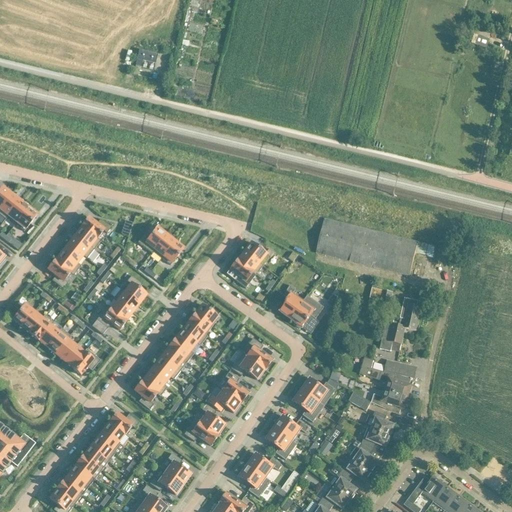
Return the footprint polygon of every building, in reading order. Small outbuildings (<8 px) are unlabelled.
[(139,50),(135,67),(141,68),(143,62),(155,65),(158,55),(139,50)] [(0,209),(11,195),(2,188),(0,191),(0,209)] [(11,195),(0,209),(0,216),(6,221),(7,219),(20,202),(11,195)] [(20,202),(7,219),(16,225),(28,209),(20,202)] [(28,209),(16,225),(24,232),(37,216),(28,209)] [(97,225),(88,218),(81,228),(82,228),(97,240),(98,239),(104,231),(107,234),(111,228),(100,220),(97,225)] [(418,243),(325,220),(316,254),(410,277),(418,243)] [(82,228),(75,236),(94,251),(101,242),(98,239),(97,240),(82,228)] [(153,252),(166,236),(157,229),(151,236),(146,232),(138,243),(152,254),(153,253),(153,252)] [(94,251),(75,236),(69,245),(84,257),(87,259),(94,251)] [(161,259),(174,242),(166,236),(153,252),(153,253),(161,259)] [(170,266),(183,249),(174,242),(161,259),(170,266)] [(251,244),(244,253),(263,267),(270,258),(274,253),(265,245),(261,251),(251,244)] [(84,257),(69,245),(62,253),(77,265),(78,264),(84,257)] [(77,265),(62,253),(56,261),(55,262),(70,274),(73,277),(81,267),(78,264),(77,265)] [(238,261),(256,276),(263,267),(244,253),(238,261)] [(230,270),(226,274),(234,281),(245,289),(256,276),(238,261),(237,260),(230,270)] [(64,282),(70,274),(55,262),(56,261),(55,261),(48,270),(56,276),(52,281),(63,290),(67,284),(64,282)] [(146,296),(138,290),(142,285),(131,276),(127,282),(131,285),(125,293),(124,293),(139,305),(146,296)] [(303,303),(293,295),(296,290),(290,286),(283,297),(288,300),(279,312),(291,321),(303,303)] [(390,306),(393,293),(378,290),(372,289),(369,307),(389,311),(390,306)] [(139,305),(124,293),(125,293),(121,290),(114,299),(117,302),(118,302),(132,313),(139,305)] [(353,300),(367,303),(368,295),(355,292),(353,300)] [(308,296),(303,303),(291,321),(295,323),(293,325),(300,330),(301,328),(302,329),(311,317),(316,320),(324,308),(308,296)] [(47,297),(44,300),(49,303),(53,306),(55,303),(52,300),(47,297)] [(417,307),(418,302),(405,299),(400,319),(401,319),(406,320),(404,329),(416,332),(421,308),(417,307)] [(66,301),(63,305),(69,310),(73,306),(66,301)] [(132,313),(118,302),(117,302),(111,310),(126,322),(126,321),(132,313)] [(55,303),(53,306),(57,309),(61,313),(64,310),(59,306),(55,303)] [(22,327),(35,311),(26,304),(22,309),(20,312),(13,320),(22,327)] [(202,306),(196,315),(195,315),(212,328),(219,319),(202,306)] [(97,321),(92,327),(102,336),(107,329),(111,325),(119,331),(127,322),(126,321),(126,322),(111,310),(108,307),(97,321)] [(43,318),(35,311),(22,327),(30,334),(43,318)] [(212,328),(195,315),(196,315),(195,314),(188,323),(188,324),(189,323),(205,336),(212,328)] [(50,327),(51,327),(54,323),(44,316),(43,318),(30,334),(29,334),(38,342),(39,341),(38,341),(50,327)] [(72,317),(70,320),(78,326),(81,323),(76,320),(72,317)] [(393,325),(394,321),(386,320),(380,350),(391,352),(393,343),(402,345),(404,334),(403,334),(404,329),(406,320),(401,319),(399,327),(393,325)] [(207,338),(205,336),(189,323),(188,324),(182,332),(197,343),(196,344),(200,347),(207,338)] [(59,333),(58,333),(51,327),(50,327),(38,341),(39,341),(47,348),(59,333)] [(69,338),(69,339),(70,337),(61,329),(58,333),(59,333),(47,348),(55,355),(69,338)] [(197,343),(182,332),(176,340),(175,340),(190,352),(190,351),(196,344),(197,343)] [(69,338),(55,355),(64,362),(75,347),(76,347),(77,346),(69,339),(69,338)] [(272,361),(259,352),(263,347),(253,339),(249,345),(253,348),(247,357),(246,357),(265,370),(264,371),(265,371),(266,369),(268,371),(273,364),(271,363),(272,361)] [(194,354),(190,351),(190,352),(175,340),(176,340),(175,340),(168,349),(169,349),(187,363),(194,354)] [(84,354),(83,354),(76,347),(75,347),(64,362),(72,368),(84,354)] [(180,372),(187,363),(169,349),(168,349),(162,357),(180,372)] [(86,350),(83,354),(84,354),(72,368),(71,369),(80,376),(87,368),(92,372),(100,361),(86,350)] [(265,370),(246,357),(247,357),(242,354),(231,370),(241,377),(245,372),(257,381),(264,371),(265,370)] [(180,372),(162,357),(155,366),(170,377),(170,378),(173,381),(180,372)] [(365,359),(360,375),(379,381),(388,384),(386,391),(408,398),(412,387),(409,386),(411,380),(398,376),(385,373),(382,372),(371,369),(374,361),(365,359)] [(387,361),(385,373),(398,376),(408,378),(411,367),(387,361)] [(164,385),(170,378),(170,377),(155,366),(149,374),(163,386),(164,385)] [(248,394),(236,385),(239,380),(229,373),(225,378),(229,381),(222,391),(223,391),(241,403),(241,404),(242,402),(244,404),(249,397),(247,396),(248,394)] [(163,386),(149,374),(142,382),(142,383),(157,395),(160,398),(167,388),(164,385),(163,386)] [(310,380),(302,391),(325,407),(336,391),(326,383),(323,388),(310,380)] [(151,403),(157,395),(142,383),(142,382),(134,391),(142,398),(139,403),(149,411),(154,405),(151,403)] [(234,414),(241,404),(241,403),(223,391),(216,401),(210,397),(206,402),(221,413),(225,408),(234,414)] [(313,423),(325,407),(302,391),(300,395),(298,394),(294,399),(296,400),(294,402),(306,411),(303,416),(313,423)] [(404,410),(408,398),(386,391),(383,398),(374,395),(371,403),(371,404),(387,410),(400,415),(402,409),(404,410)] [(354,393),(349,402),(366,412),(371,404),(371,403),(354,393)] [(225,426),(213,418),(216,413),(206,405),(202,411),(207,414),(200,424),(218,437),(218,436),(219,435),(221,436),(226,429),(224,428),(225,426)] [(369,417),(365,427),(369,428),(372,430),(390,437),(390,436),(391,437),(393,431),(392,431),(394,427),(385,423),(387,417),(375,412),(373,418),(369,417)] [(110,423),(109,423),(110,424),(110,423),(125,434),(124,435),(125,435),(131,427),(135,430),(139,424),(129,415),(125,420),(117,414),(110,423)] [(283,417),(275,429),(294,442),(301,431),(305,434),(309,428),(299,421),(296,426),(283,417)] [(110,424),(103,432),(118,443),(118,442),(124,435),(125,434),(110,423),(110,424)] [(218,437),(200,424),(200,423),(193,433),(188,430),(184,435),(195,443),(198,438),(211,447),(218,437),(218,436),(218,437)] [(0,424),(0,477),(12,463),(17,467),(35,444),(23,435),(19,440),(0,424)] [(369,428),(362,445),(373,451),(376,444),(385,448),(387,443),(388,444),(391,438),(389,438),(390,437),(372,430),(369,428)] [(298,444),(294,442),(275,429),(267,440),(279,449),(276,454),(286,461),(298,444)] [(340,434),(334,430),(329,436),(336,441),(340,434)] [(103,432),(97,440),(113,453),(113,452),(120,444),(118,442),(118,443),(103,432)] [(97,440),(90,449),(108,463),(115,454),(113,452),(113,453),(97,440)] [(333,447),(326,442),(323,447),(330,452),(333,447)] [(356,449),(350,457),(351,458),(371,472),(371,471),(372,472),(375,467),(374,467),(377,463),(369,457),(373,451),(362,445),(357,442),(353,447),(356,449)] [(84,457),(83,457),(102,471),(108,463),(90,449),(84,457)] [(173,463),(166,473),(183,485),(190,475),(178,466),(182,462),(172,454),(168,460),(173,463)] [(272,459),(269,464),(256,455),(256,456),(254,455),(249,462),(251,463),(248,467),(267,480),(267,479),(274,469),(278,472),(282,466),(272,459)] [(83,456),(76,466),(77,466),(91,477),(95,480),(102,471),(83,457),(84,457),(83,456)] [(345,468),(342,473),(352,480),(356,475),(364,481),(367,477),(368,478),(371,473),(370,473),(371,472),(351,458),(344,467),(345,468)] [(76,466),(70,474),(84,485),(88,488),(95,480),(91,477),(77,466),(76,466)] [(271,482),(267,479),(267,480),(248,467),(246,470),(244,469),(239,476),(241,477),(240,478),(252,487),(249,492),(259,499),(271,482)] [(294,472),(288,480),(295,485),(300,477),(294,472)] [(183,485),(166,473),(159,483),(154,479),(150,485),(160,492),(163,487),(176,496),(183,485)] [(342,473),(332,487),(350,500),(351,500),(352,500),(355,496),(354,495),(357,491),(349,485),(352,480),(342,473)] [(64,482),(63,483),(82,497),(88,488),(84,485),(70,474),(64,482)] [(434,502),(445,487),(433,478),(431,482),(425,478),(404,506),(412,511),(420,511),(422,510),(414,505),(422,494),(434,502)] [(56,491),(56,492),(57,491),(75,505),(82,497),(63,483),(64,482),(63,482),(56,491)] [(145,494),(138,503),(150,511),(164,511),(167,508),(154,500),(158,495),(146,486),(142,492),(145,494)] [(332,487),(322,501),(332,509),(336,504),(344,510),(347,506),(348,506),(351,502),(350,501),(350,500),(332,487)] [(445,510),(457,495),(445,487),(434,502),(445,510)] [(56,492),(50,500),(57,506),(53,511),(54,511),(69,511),(75,505),(57,491),(56,492)] [(283,491),(280,495),(285,499),(288,495),(283,491)] [(228,494),(221,504),(232,511),(249,511),(254,506),(244,498),(241,503),(228,494)] [(447,511),(461,511),(468,504),(457,495),(445,510),(447,511)] [(320,504),(313,511),(329,511),(332,509),(322,501),(317,498),(315,501),(320,504)] [(150,511),(138,503),(137,502),(130,511),(150,511)]
